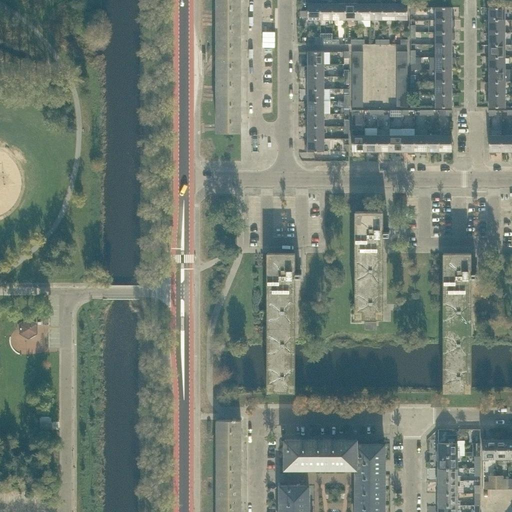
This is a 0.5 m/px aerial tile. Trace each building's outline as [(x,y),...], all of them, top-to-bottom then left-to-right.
[(242,18),(241,0),(217,0),(217,18),(242,18)] [(315,3),(315,2),(314,0),(309,0),(308,2),(308,3),(308,19),(321,19),(321,3),(315,3)] [(328,3),(328,2),(328,0),(322,0),(321,2),(321,3),(321,19),(333,19),(333,3),(328,3)] [(366,3),(366,2),(365,0),(359,0),(359,2),(359,3),(358,3),(358,19),(371,19),(371,3),(366,3)] [(378,3),(378,2),(377,0),(372,0),(371,2),(371,3),(371,19),(383,19),(383,3),(378,3)] [(390,3),(390,2),(389,0),(384,0),(383,2),(383,3),(383,19),(395,19),(395,3),(390,3)] [(403,3),(403,2),(402,0),(397,0),(396,2),(396,3),(395,3),(395,19),(408,19),(408,3),(403,3)] [(346,19),(346,3),(333,3),(333,19),(346,19)] [(358,19),(358,3),(346,3),(346,19),(358,19)] [(452,7),(436,7),(436,20),(452,20),(452,14),(453,14),(455,13),(455,8),(453,7),(452,7)] [(489,20),(505,19),(505,7),(489,7),(489,20)] [(242,56),(242,18),(217,18),(217,56),(242,56)] [(489,32),(505,32),(505,19),(489,20),(489,32)] [(452,21),(452,20),(436,20),(436,32),(452,32),(452,28),(453,28),(454,27),(454,21),(453,21),(452,21)] [(452,33),(452,32),(436,32),(436,45),(452,45),(452,39),(453,39),(455,39),(455,33),(453,33),(452,33)] [(489,44),(505,44),(505,32),(489,32),(489,44)] [(505,57),(505,44),(489,44),(489,58),(505,57)] [(452,45),(436,45),(436,57),(452,57),(452,52),(453,52),(455,51),(455,46),(453,45),(452,45)] [(308,64),(324,64),(324,51),(308,51),(308,64)] [(242,94),(242,56),(217,56),(217,94),(242,94)] [(452,57),(436,57),(436,69),(452,69),(452,64),(453,64),(455,63),(455,58),(453,57),(452,57)] [(489,69),(505,69),(505,57),(489,58),(489,69)] [(324,77),(324,64),(308,64),(308,69),(307,69),(305,70),(305,75),(307,76),(308,76),(324,77)] [(452,70),(452,69),(436,69),(436,82),(452,81),(452,77),(453,77),(455,76),(455,70),(453,70),(452,70)] [(489,81),(505,81),(505,69),(489,69),(489,81)] [(324,89),(324,77),(308,76),(308,81),(307,81),(305,82),(305,87),(307,88),(308,88),(308,89),(324,89)] [(452,82),(452,81),(436,82),(436,94),(452,94),(452,89),(453,89),(455,88),(455,83),(453,82),(452,82)] [(489,94),(505,94),(505,81),(489,81),(489,94)] [(324,101),(324,89),(308,89),(308,94),(307,94),(305,95),(305,100),(307,101),(308,101),(324,101)] [(241,132),(242,94),(217,94),(217,132),(241,132)] [(452,94),(436,94),(436,107),(452,107),(452,101),(453,101),(455,100),(455,95),(453,94),(452,94)] [(505,107),(505,94),(489,94),(489,107),(505,107)] [(324,113),(324,101),(308,101),(308,106),(307,106),(305,107),(305,112),(307,113),(308,113),(324,113)] [(324,126),(324,113),(308,113),(308,126),(324,126)] [(324,138),(324,126),(308,126),(308,131),(307,131),(305,132),(305,137),(307,138),(308,138),(324,138)] [(452,135),(452,131),(445,131),(445,135),(440,135),(440,151),(452,151),(452,135)] [(502,151),(511,151),(511,134),(502,135),(502,151)] [(365,151),(365,135),(352,135),(352,151),(365,151)] [(377,151),(378,135),(365,135),(365,151),(370,151),(370,152),(371,154),(376,154),(377,152),(377,151)] [(390,151),(390,135),(378,135),(377,151),(382,151),(382,152),(383,154),(388,154),(389,152),(389,151),(390,151)] [(402,151),(402,135),(390,135),(390,151),(402,151)] [(415,151),(415,135),(402,135),(402,151),(407,151),(407,152),(408,154),(413,154),(414,152),(414,151),(415,151)] [(427,151),(427,135),(415,135),(415,151),(420,151),(420,152),(420,154),(426,154),(426,152),(426,151),(427,151)] [(440,151),(440,135),(427,135),(427,151),(432,151),(432,152),(433,154),(438,154),(439,152),(439,151),(440,151)] [(489,151),(502,151),(502,135),(489,135),(489,151)] [(324,151),(324,138),(308,138),(308,144),(307,144),(305,145),(305,150),(307,151),(308,151),(324,151)] [(381,212),(383,212),(383,211),(356,211),(356,212),(358,212),(359,318),(356,318),(356,321),(361,321),(361,318),(383,318),(383,317),(381,317),(381,236),(384,236),(386,234),(385,233),(385,231),(386,229),(384,228),(384,227),(381,227),(381,212)] [(295,254),(295,253),(267,253),(268,254),(270,254),(270,387),(270,391),(267,391),(267,392),(295,392),(295,391),(293,391),(293,278),(296,278),(299,276),(296,270),(296,269),(293,269),(293,254),(295,254)] [(469,254),(471,254),(471,253),(444,253),(444,254),(446,254),(446,387),(446,391),(444,391),(444,392),(472,392),(472,391),(469,391),(469,278),(472,278),(475,276),(472,270),(472,269),(469,269),(469,254)] [(36,333),(36,323),(27,318),(19,323),(19,333),(28,338),(36,333)] [(241,457),(241,420),(233,420),(233,418),(230,418),(230,419),(217,419),(217,457),(241,457)] [(301,439),(285,439),(285,464),(286,464),(285,468),(292,468),(301,468),(306,468),(307,468),(316,468),(322,468),(331,468),(337,468),(346,468),(350,468),(352,468),(355,468),(356,468),(356,475),(356,482),(356,485),(356,490),(356,497),(356,504),(356,511),(355,511),(385,511),(385,510),(385,504),(385,495),(385,489),(385,480),(385,474),(385,465),(385,459),(385,450),(385,444),(381,444),(381,443),(357,443),(357,440),(357,439),(356,439),(352,439),(350,439),(346,439),(339,439),(331,439),(324,439),(316,439),(309,439),(301,439)] [(483,458),(496,458),(497,439),(483,439),(483,458)] [(496,458),(509,458),(509,439),(497,439),(496,458)] [(438,455),(458,455),(458,443),(438,443),(438,455)] [(458,468),(458,455),(438,455),(438,468),(458,468)] [(241,496),(241,457),(217,457),(217,496),(241,496)] [(458,480),(458,468),(438,468),(438,480),(458,480)] [(496,489),(496,475),(490,475),(490,481),(484,481),(484,488),(490,488),(490,489),(496,489)] [(438,493),(458,493),(458,480),(438,480),(438,493)] [(305,485),(280,485),(280,501),(281,508),(280,508),(280,511),(309,511),(310,506),(309,506),(309,501),(310,501),(310,491),(309,491),(309,485),(305,485)] [(438,505),(458,505),(458,493),(438,493),(438,505)] [(241,511),(241,496),(217,496),(216,511),(241,511)]
